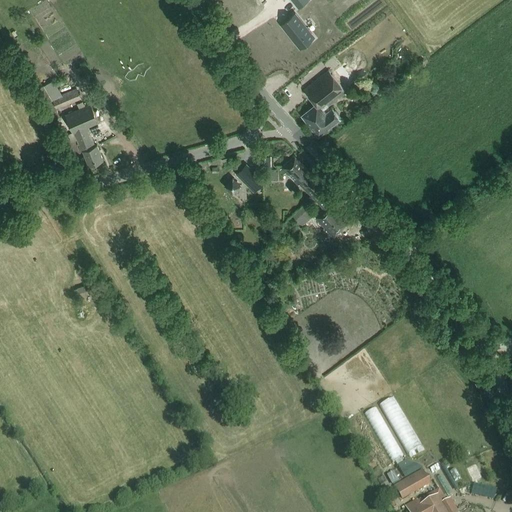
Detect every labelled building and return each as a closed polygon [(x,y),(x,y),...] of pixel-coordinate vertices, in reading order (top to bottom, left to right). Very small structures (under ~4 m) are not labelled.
[(379,0),(366,0),(334,23),(370,74),(411,45),(379,0)] [(300,47),(313,37),(295,14),(282,24),(300,47)] [(329,71),(304,90),(315,104),(302,115),(313,129),(322,121),(320,119),(325,115),(322,110),(345,92),(329,71)] [(79,95),(61,103),(63,108),(81,100),(79,95)] [(99,123),(91,104),(64,116),(72,135),(73,134),(81,153),(82,152),(88,167),(105,160),(98,145),(96,146),(88,128),(99,123)] [(322,121),(313,129),(320,138),(342,121),(332,109),(325,115),(320,119),(322,121)] [(320,187),(323,185),(295,155),(280,170),(290,182),(292,180),(298,187),(300,184),(312,196),(320,187)] [(275,167),(275,156),(262,156),(262,167),(275,167)] [(240,170),(245,163),(242,160),(236,167),(240,170)] [(255,192),(265,181),(247,163),(237,173),(255,192)] [(233,194),(242,186),(233,177),(224,186),(233,194)] [(320,187),(312,196),(325,210),(316,218),(334,237),(347,225),(332,209),(339,202),(323,185),(320,187)] [(293,217),(303,227),(315,215),(306,205),(293,217)] [(85,287),(74,290),(76,299),(87,296),(85,287)] [(422,447),(398,396),(383,403),(407,454),(422,447)] [(380,406),(368,412),(391,462),(404,457),(380,406)] [(423,470),(395,487),(405,504),(433,487),(423,470)] [(421,500),(406,509),(408,511),(449,511),(445,504),(447,503),(447,502),(440,489),(424,498),(425,500),(422,502),(421,500)]
